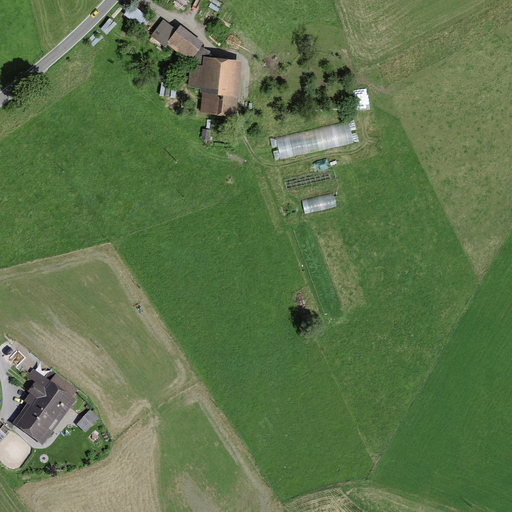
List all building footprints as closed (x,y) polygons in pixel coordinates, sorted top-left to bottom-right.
[(131,5),(126,12),(141,24),(147,17),(131,5)] [(153,35),(166,45),(167,42),(190,59),(192,65),(206,66),(207,59),(207,54),(198,48),(199,48),(176,31),(163,21),(153,35)] [(231,112),(236,62),(207,59),(206,66),(192,65),(190,86),(204,88),(202,109),(231,112)] [(356,105),(370,104),(368,87),(355,88),(356,105)] [(351,121),(276,132),(280,155),(354,144),(351,121)] [(286,178),(288,185),(336,176),(335,170),(286,178)] [(337,206),(335,192),(303,196),(305,210),(337,206)] [(20,425),(40,440),(53,422),(58,425),(75,401),(71,398),(76,391),(56,377),(58,375),(51,370),(45,379),(35,371),(29,379),(36,386),(31,393),(39,399),(20,425)] [(91,412),(79,425),(85,431),(97,418),(91,412)]
